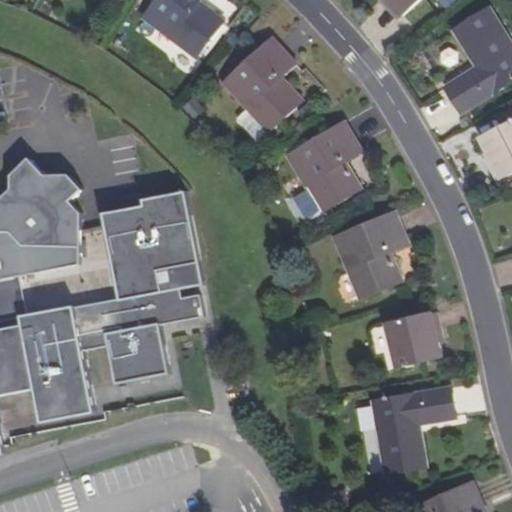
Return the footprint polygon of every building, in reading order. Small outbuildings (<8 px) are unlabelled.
[(201,0),(157,0),(145,17),(198,59),(222,27),(211,18),(215,14),(200,2),(201,0)] [(381,0),(380,1),(399,23),(403,19),(386,0),(381,0)] [(386,0),(403,19),(426,0),(386,0)] [(225,23),(215,14),(211,18),(222,27),(225,23)] [(511,87),(511,46),(492,14),(456,36),(479,73),(448,92),(464,118),(511,87)] [(298,65),(275,39),(226,85),(271,133),(302,105),(291,93),(295,91),(283,78),(298,65)] [(295,91),(291,93),(302,105),(305,102),(295,91)] [(345,121),(289,156),(325,212),(358,191),(351,179),(355,176),(346,161),(363,151),(345,121)] [(511,126),(487,139),(493,153),(506,180),(511,176),(511,126)] [(487,156),(499,183),(506,180),(493,153),(487,156)] [(0,455),(6,454),(0,423),(0,395),(36,389),(42,423),(96,413),(84,350),(109,345),(117,384),(171,373),(161,325),(205,316),(201,294),(181,298),(180,289),(205,284),(187,191),(144,199),(145,205),(104,213),(120,298),(30,315),(22,276),(82,264),(83,213),(71,201),(84,189),(71,175),(46,175),(30,158),(12,174),(12,190),(5,196),(0,190),(0,455)] [(355,176),(351,179),(358,191),(363,189),(355,176)] [(397,213),(336,237),(360,298),(398,284),(393,271),(398,269),(391,252),(410,245),(397,213)] [(398,269),(393,271),(398,284),(403,282),(398,269)] [(438,311),(431,312),(438,340),(445,338),(438,311)] [(431,312),(387,323),(398,365),(442,354),(438,340),(431,312)] [(457,417),(452,388),(374,404),(388,475),(428,467),(419,425),(457,417)] [(487,511),(475,483),(414,508),(415,511),(487,511)]
